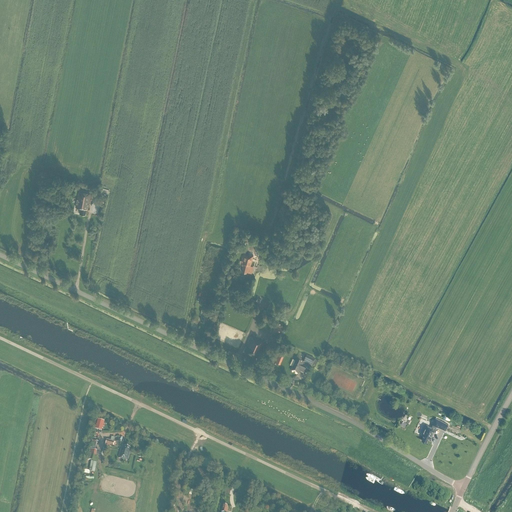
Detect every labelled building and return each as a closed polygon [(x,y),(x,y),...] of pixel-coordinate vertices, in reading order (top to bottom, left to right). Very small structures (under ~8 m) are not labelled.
[(88,192),(81,190),(81,191),(79,191),(76,207),(81,208),(79,214),(85,215),(86,209),(87,209),(90,194),(88,193),(88,192)] [(301,215),(295,226),(300,229),(306,218),(301,215)] [(251,266),(253,256),(250,255),(244,253),(241,263),(242,263),(242,265),(243,266),(242,271),(246,273),(248,265),(251,266)] [(278,333),(281,327),(275,325),(273,331),(278,333)] [(255,338),(251,336),(244,351),(245,352),(256,357),(257,357),(264,341),(255,337),(255,338)] [(274,345),(278,337),(273,336),(271,339),(271,338),(269,342),(274,345)] [(280,365),(283,357),(278,354),(274,362),(280,365)] [(315,360),(307,356),(304,362),(312,366),(315,360)] [(307,374),(309,369),(307,368),(303,366),(303,364),(296,361),(291,372),(299,375),(300,372),(304,374),(305,373),(307,374)] [(446,430),(449,423),(436,417),(432,426),(426,423),(421,434),(424,435),(422,439),(427,442),(429,437),(431,438),(437,426),(446,430)] [(105,427),(105,425),(104,424),(105,421),(98,419),(95,429),(102,431),(103,426),(105,427)] [(115,446),(116,443),(114,442),(114,441),(107,439),(105,445),(113,447),(113,446),(115,446)] [(129,452),(130,448),(124,446),(123,450),(121,449),(118,459),(128,461),(130,452),(129,452)] [(97,462),(98,457),(96,457),(97,450),(90,449),(89,455),(88,460),(97,462)]
